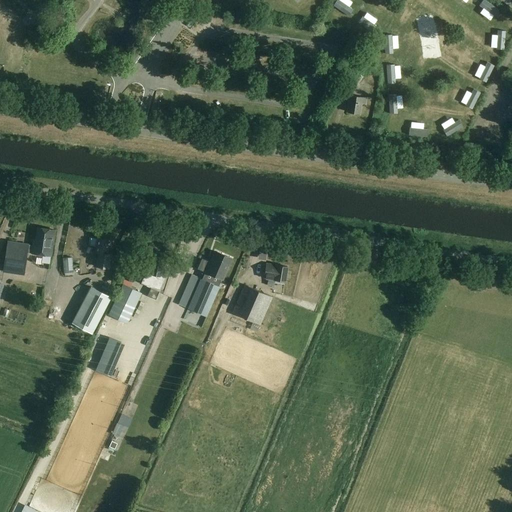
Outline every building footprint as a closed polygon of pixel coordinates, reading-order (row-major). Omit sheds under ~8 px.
[(283,0),(282,2),(299,12),(307,0),(283,0)] [(328,27),(340,12),(332,7),(321,21),(328,27)] [(395,17),(398,23),(408,18),(405,12),(395,17)] [(427,25),(418,36),(424,41),(433,30),(427,25)] [(433,48),(439,51),(446,41),(439,38),(433,48)] [(0,67),(7,68),(8,58),(4,57),(5,50),(0,49),(0,67)] [(452,49),(448,59),(456,61),(460,52),(452,49)] [(383,62),(378,70),(393,78),(397,71),(383,62)] [(466,62),(463,68),(468,71),(472,66),(466,62)] [(480,72),(477,81),(484,84),(487,75),(480,72)] [(363,76),(358,73),(351,83),(356,86),(363,76)] [(366,98),(350,95),(347,112),(360,114),(362,103),(365,104),(366,98)] [(423,135),(423,121),(413,121),(412,135),(423,135)] [(443,137),(446,123),(440,122),(436,135),(443,137)] [(457,139),(465,139),(466,126),(458,125),(457,139)] [(480,127),(477,141),(485,143),(488,128),(480,127)] [(16,242),(8,241),(4,268),(24,271),(27,253),(51,256),(54,231),(38,228),(35,244),(33,244),(33,246),(27,245),(27,244),(16,242)] [(97,237),(91,236),(89,237),(88,244),(89,246),(95,247),(95,252),(98,253),(96,267),(108,269),(111,254),(107,253),(109,238),(97,237)] [(167,254),(153,251),(148,274),(164,277),(165,272),(164,272),(167,254)] [(232,258),(216,251),(206,272),(223,279),(232,258)] [(73,272),(72,257),(63,258),(64,273),(73,272)] [(145,266),(136,262),(129,281),(144,287),(146,281),(140,278),(145,266)] [(288,267),(266,263),(264,278),(269,279),(268,285),(274,286),(274,280),(285,282),(288,267)] [(219,287),(201,278),(188,308),(206,316),(219,287)] [(141,293),(122,284),(108,314),(128,322),(141,293)] [(273,297),(245,285),(230,319),(247,327),(250,320),(254,322),(252,326),(259,328),(273,297)] [(112,297),(92,287),(73,323),(93,333),(112,297)] [(173,322),(169,331),(175,334),(179,325),(173,322)] [(241,338),(244,332),(236,329),(233,334),(241,338)] [(121,343),(110,338),(100,361),(112,366),(121,343)] [(136,466),(146,442),(118,430),(106,459),(112,462),(115,455),(119,457),(119,458),(136,466)]
